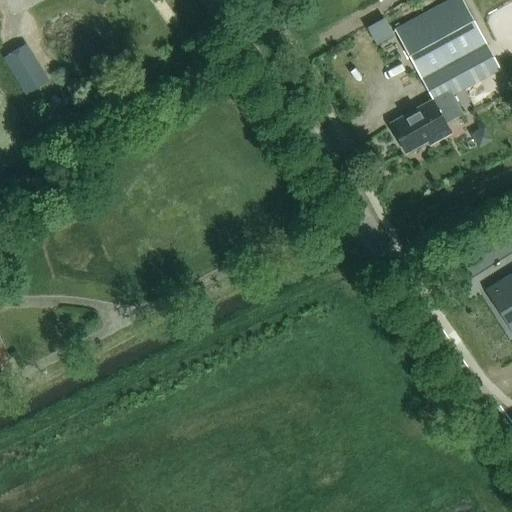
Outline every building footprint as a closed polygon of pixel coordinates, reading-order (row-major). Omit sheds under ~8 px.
[(452,119),(453,122),(511,89),(511,78),(503,62),(486,70),(475,50),(486,45),(461,0),(450,0),(396,30),(433,99),(431,99),(433,102),(392,125),(405,150),(426,139),(429,144),(450,133),(444,123),(452,119)] [(27,44),(4,58),(26,95),(49,81),(27,44)] [(53,95),(42,115),(58,123),(68,103),(53,95)] [(473,148),(499,139),(493,124),(468,133),(473,148)] [(511,272),(497,282),(485,289),(494,303),(503,317),(511,331),(511,272)] [(36,342),(43,356),(84,335),(77,321),(36,342)] [(0,362),(9,358),(0,339),(0,362)]
